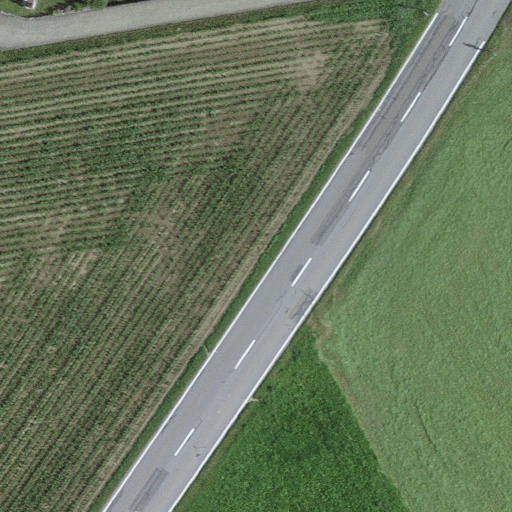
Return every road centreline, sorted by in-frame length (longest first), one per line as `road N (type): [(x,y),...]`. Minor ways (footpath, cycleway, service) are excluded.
road 1 (secondary): [(477,0),(304,266)]
road 2 (secondary): [(135,511),(304,266)]
